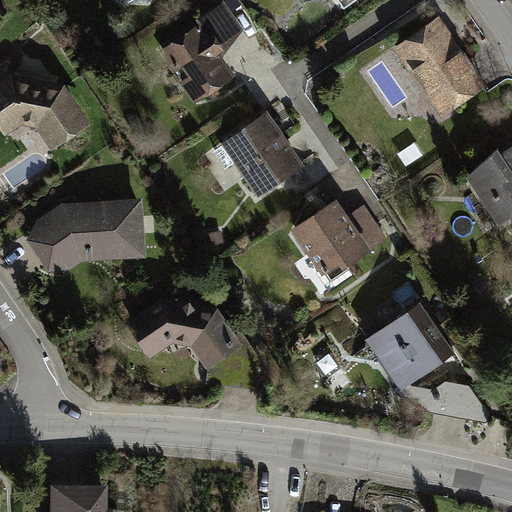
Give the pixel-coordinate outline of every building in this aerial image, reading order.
[(0,0),(0,8),(9,2),(7,0),(0,0)] [(192,26),(158,47),(195,100),(236,71),(223,52),(243,28),(224,0),(218,0),(188,20),(192,26)] [(487,83),(438,16),(393,48),(442,115),(487,83)] [(13,72),(0,80),(0,130),(1,129),(5,133),(23,122),(37,125),(55,149),(92,121),(65,84),(13,72)] [(267,109),(223,139),(259,193),(303,163),(267,109)] [(511,140),(467,174),(504,222),(511,216),(511,140)] [(36,220),(28,237),(49,270),(64,269),(83,260),(150,256),(144,195),(62,201),(36,220)] [(335,197),(290,227),(321,272),(326,269),(331,277),(350,265),(347,260),(384,235),(363,204),(347,215),(335,197)] [(162,296),(127,322),(151,357),(175,341),(192,344),(209,366),(208,380),(258,389),(262,357),(242,329),(237,333),(218,306),(162,296)] [(451,350),(417,301),(366,335),(400,384),(451,350)] [(434,419),(484,419),(484,385),(434,385),(434,419)] [(107,483),(53,483),(52,511),(115,511),(115,508),(107,508),(107,483)]
